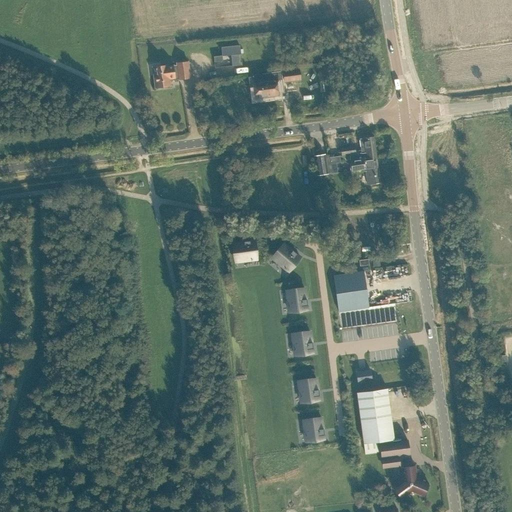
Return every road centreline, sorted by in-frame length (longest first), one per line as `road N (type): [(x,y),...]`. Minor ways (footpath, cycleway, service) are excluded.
road 1 (unclassified): [(0,169),(403,114)]
road 2 (tertiary): [(454,511),(403,114)]
road 3 (track): [(0,463),(35,360),(39,224),(52,190)]
road 4 (track): [(140,130),(0,149)]
